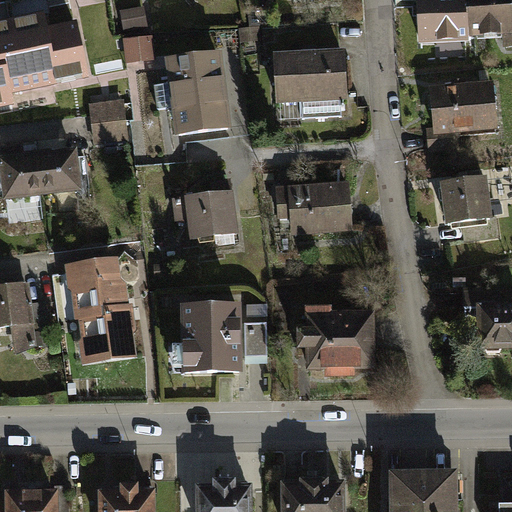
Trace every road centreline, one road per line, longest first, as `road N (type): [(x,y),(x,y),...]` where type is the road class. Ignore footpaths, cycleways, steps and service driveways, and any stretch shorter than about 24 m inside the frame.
road 1 (residential): [(432,425),(0,432)]
road 2 (residential): [(432,425),(396,215),(380,0)]
